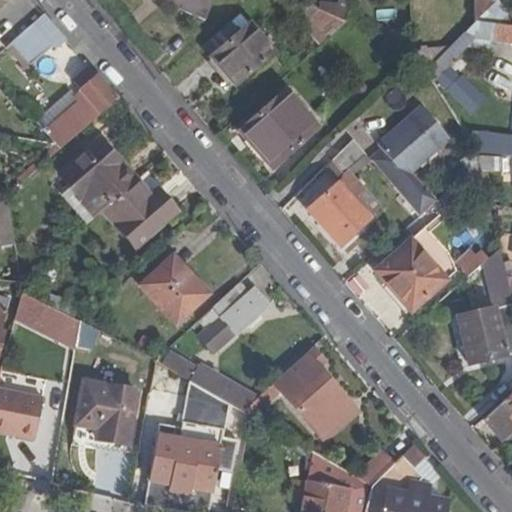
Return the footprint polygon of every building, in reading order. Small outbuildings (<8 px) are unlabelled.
[(166,0),(168,2),(167,5),(203,20),(212,0),(153,0),(166,0)] [(473,0),(474,24),(496,3),(498,0),(473,0)] [(0,53),(11,45),(44,17),(31,3),(0,29),(0,53)] [(347,22),(347,7),(320,3),(320,9),(347,22)] [(496,3),(474,24),(511,27),(511,17),(509,18),(496,3)] [(214,57),(250,25),(241,16),(205,47),(214,57)] [(65,41),(44,17),(11,45),(28,66),(52,47),(55,50),(65,41)] [(511,27),(474,24),(460,37),(472,39),(511,43),(511,27)] [(275,53),(250,25),(214,57),(212,58),(214,59),(235,84),(236,86),(275,53)] [(472,39),(460,37),(426,69),(431,78),(472,39)] [(214,59),(209,64),(230,88),(235,84),(214,59)] [(60,151),(117,101),(89,69),(72,84),(85,98),(45,134),(55,146),(60,151)] [(272,169),(317,129),(285,93),(241,131),(272,169)] [(370,161),(420,216),(437,201),(427,190),(423,193),(407,176),(411,172),(449,139),(421,107),(378,146),(382,151),(370,161)] [(351,141),(330,162),(342,175),(364,155),(351,141)] [(59,193),(86,224),(101,211),(131,186),(118,172),(126,165),(118,156),(114,160),(99,143),(60,177),(68,185),(59,193)] [(462,163),(470,173),(480,164),(478,158),(477,154),(475,150),(462,163)] [(330,162),(323,168),(338,185),(341,189),(347,184),(357,196),(350,203),(366,223),(379,211),(349,177),(369,160),(364,155),(342,175),(330,162)] [(511,160),(478,158),(480,164),(483,181),(511,180),(511,160)] [(138,179),(126,165),(118,172),(131,186),(138,179)] [(423,193),(427,190),(411,172),(407,176),(423,193)] [(176,213),(143,175),(138,179),(131,186),(101,211),(135,249),(176,213)] [(341,189),(338,185),(312,206),(323,219),(318,223),(339,247),(366,223),(350,203),(357,196),(347,184),(341,189)] [(0,237),(2,247),(14,245),(6,197),(0,196),(0,237)] [(323,219),(312,206),(307,211),(318,223),(323,219)] [(445,283),(408,242),(374,273),(410,313),(445,283)] [(489,262),(487,263),(491,284),(506,281),(506,278),(500,251),(489,262)] [(456,268),(468,280),(487,263),(489,262),(482,254),(476,260),(471,254),(456,268)] [(207,297),(172,259),(141,288),(177,325),(207,297)] [(469,366),(511,356),(511,303),(510,295),(506,281),(491,284),(497,310),(458,319),(469,366)] [(239,285),(200,321),(209,331),(199,339),(214,355),(269,305),(255,290),(249,296),(239,285)] [(58,313),(62,303),(44,292),(40,299),(36,296),(34,300),(58,313)] [(50,328),(58,313),(34,300),(21,293),(16,311),(50,328)] [(58,313),(73,320),(81,304),(66,295),(62,303),(58,313)] [(188,382),(243,414),(258,400),(200,367),(197,371),(169,354),(161,367),(188,382)] [(243,414),(253,419),(280,393),(302,418),(335,390),(315,367),(306,357),(274,386),(273,385),(258,400),(243,414)] [(207,511),(215,473),(231,475),(243,414),(188,382),(177,441),(156,437),(143,509),(159,511),(207,511)] [(126,449),(137,394),(84,383),(73,438),(126,449)] [(0,389),(0,434),(32,441),(41,398),(0,389)] [(357,414),(335,390),(302,418),(324,442),(357,414)] [(511,394),(482,422),(499,440),(511,429),(511,394)] [(365,511),(445,511),(446,504),(444,504),(444,500),(427,497),(430,485),(418,482),(423,479),(413,467),(424,456),(414,445),(393,466),(371,488),(365,511)] [(356,479),(371,488),(393,466),(381,453),(356,479)] [(301,511),(365,511),(371,488),(356,479),(314,455),(301,511)]
